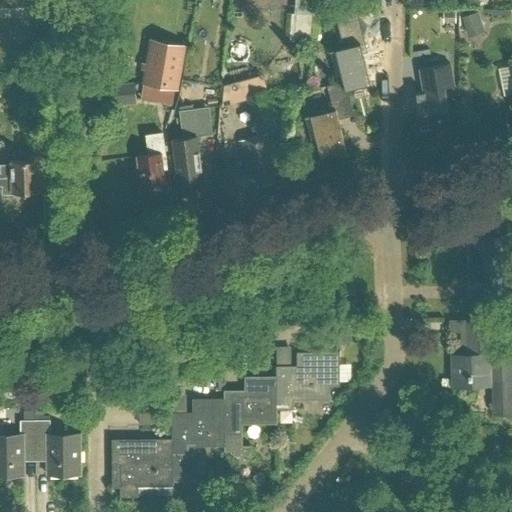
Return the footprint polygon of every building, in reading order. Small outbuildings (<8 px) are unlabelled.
[(311,15),(292,14),(290,42),(310,43),(311,15)] [(333,50),(341,83),(325,87),(331,110),(309,116),(319,157),(344,150),(337,120),(352,116),(345,91),(369,85),(361,54),(366,53),(357,19),(334,24),(340,48),(333,50)] [(151,39),(143,84),(177,89),(185,45),(151,39)] [(450,64),(420,69),(423,89),(414,91),(419,118),(415,119),(418,135),(451,129),(444,87),(454,85),(450,64)] [(107,83),(110,101),(134,97),(132,80),(107,83)] [(273,173),(281,171),(270,133),(278,130),(274,117),(275,117),(268,90),(246,96),(257,135),(238,140),(249,180),(255,178),(256,185),(275,180),(273,173)] [(178,111),(182,139),(172,140),(178,185),(202,182),(193,109),(178,111)] [(167,169),(163,140),(162,132),(145,134),(148,154),(137,156),(141,189),(164,186),(162,169),(167,169)] [(11,165),(1,165),(1,172),(2,185),(3,185),(3,193),(23,192),(25,195),(27,192),(38,192),(37,160),(35,155),(31,154),(27,157),(27,160),(11,160),(11,165)] [(468,263),(468,283),(460,283),(460,301),(469,301),(469,303),(487,303),(487,308),(511,307),(511,278),(507,278),(506,237),(511,236),(511,220),(493,221),(493,235),(472,235),(472,262),(468,263)] [(463,319),(464,354),(449,354),(450,387),(490,386),(491,415),(511,414),(509,340),(489,341),(488,318),(463,319)] [(275,365),(275,375),(276,407),(294,407),(294,398),(329,397),(329,383),(339,383),(339,350),(296,350),(297,365),(275,365)] [(276,422),(276,407),(275,375),(244,375),(244,389),(224,390),(224,398),(224,432),(225,445),(225,449),(234,449),(234,454),(249,453),(249,444),(242,444),(242,422),(276,422)] [(224,432),(224,398),(193,398),(193,413),(173,413),(173,439),(173,455),(174,479),(195,479),(194,445),(225,445),(224,432)] [(35,420),(20,420),(21,433),(0,433),(0,475),(24,475),(24,453),(35,453),(35,420)] [(35,420),(35,453),(48,453),(48,475),(81,475),(81,432),(50,432),(50,420),(35,420)] [(174,484),(174,479),(173,455),(173,439),(112,439),(113,488),(121,488),(121,495),(140,495),(140,484),(174,484)]
